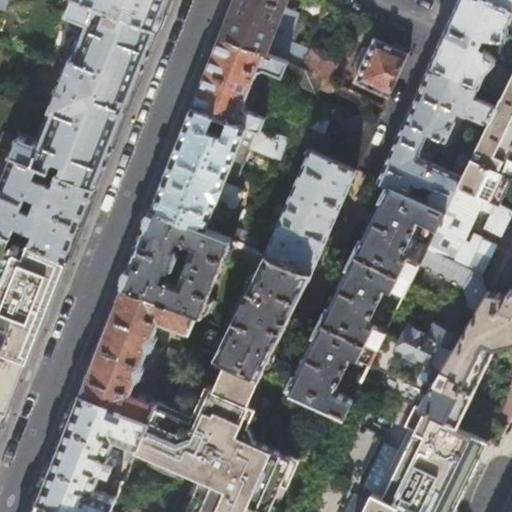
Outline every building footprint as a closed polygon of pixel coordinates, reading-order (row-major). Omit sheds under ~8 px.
[(91,0),(73,0),(69,12),(89,20),(82,39),(74,35),(67,53),(73,55),(53,107),(55,108),(41,142),(21,134),(14,152),(99,185),(128,110),(161,27),(91,0)] [(91,0),(161,27),(169,7),(171,0),(91,0)] [(290,0),(235,0),(222,34),(290,61),(323,77),(330,80),(338,61),(315,51),(314,54),(288,42),(300,12),(288,7),(290,0)] [(511,15),(511,8),(493,0),(461,0),(432,63),(480,85),(503,95),(511,76),(511,65),(500,60),(509,39),(508,38),(508,24),(511,15)] [(511,0),(493,0),(511,8),(511,0)] [(290,61),(222,34),(194,105),(261,131),(266,119),(267,117),(249,110),(246,103),(258,72),(266,68),(284,75),(290,61)] [(390,97),(410,53),(376,38),(356,82),(390,97)] [(290,61),(284,75),(283,78),(316,91),(323,77),(290,61)] [(480,85),(432,63),(380,179),(391,183),(447,208),(460,183),(472,157),(462,152),(453,170),(423,156),(420,151),(429,132),(448,140),(456,122),(454,121),(460,110),(489,123),(498,105),(476,95),(480,85)] [(472,157),(460,183),(487,197),(498,202),(502,204),(511,183),(511,76),(503,95),(498,105),(489,123),(472,157)] [(261,131),(194,105),(173,159),(154,206),(208,229),(219,201),(234,207),(239,205),(244,193),(243,189),(226,182),(230,173),(240,177),(251,149),(275,158),(276,157),(282,159),(290,139),(278,134),(276,137),(261,131)] [(312,149),(358,170),(377,126),(336,108),(312,106),(303,125),(287,119),(266,119),(261,131),(276,137),(278,134),(290,139),(312,149)] [(314,272),(358,170),(312,149),(267,253),(314,272)] [(99,185),(14,152),(0,186),(0,228),(13,234),(18,223),(36,231),(31,242),(70,257),(84,221),(99,185)] [(447,208),(391,183),(342,284),(291,389),(346,414),(354,398),(335,389),(353,353),(371,362),(377,352),(387,331),(368,322),(386,286),(405,295),(420,263),(401,254),(419,218),(438,227),(447,208)] [(428,247),(484,273),(499,244),(475,233),(471,241),(466,239),(474,223),(487,197),(460,183),(447,208),(438,227),(433,237),(428,247)] [(511,209),(502,204),(498,202),(485,227),(503,235),(511,216),(511,209)] [(208,229),(154,206),(147,224),(124,283),(199,313),(198,314),(204,316),(205,314),(210,312),(212,313),(216,301),(213,295),(214,293),(212,292),(234,239),(232,238),(208,229)] [(0,346),(30,359),(48,314),(70,257),(31,242),(13,234),(0,228),(0,346)] [(232,238),(234,239),(256,248),(259,241),(257,236),(236,228),(232,238)] [(427,249),(428,247),(433,237),(423,232),(417,244),(427,249)] [(486,281),(484,273),(428,247),(427,249),(420,263),(465,285),(467,303),(478,308),(489,290),(486,281)] [(263,376),(314,272),(267,253),(216,355),(228,360),(262,376),(263,376)] [(81,391),(152,418),(160,400),(134,390),(139,377),(141,378),(145,375),(148,367),(153,368),(161,349),(156,347),(158,339),(158,334),(156,333),(161,321),(190,333),(198,314),(199,313),(124,283),(81,391)] [(511,340),(511,288),(509,293),(500,292),(489,290),(478,308),(462,335),(422,406),(459,424),(497,343),(511,340)] [(384,312),(394,316),(399,305),(390,301),(384,312)] [(385,369),(377,384),(416,403),(422,406),(462,335),(435,322),(430,334),(407,323),(401,337),(387,331),(377,352),(371,362),(385,369)] [(0,406),(9,410),(30,359),(0,346),(0,406)] [(160,400),(152,418),(139,448),(204,475),(188,511),(270,511),(295,456),(295,455),(256,437),(257,435),(253,425),(244,421),(252,403),(250,402),(262,376),(228,360),(215,386),(208,384),(195,414),(161,399),(160,400)] [(361,384),(364,378),(366,372),(357,368),(351,379),(361,384)] [(139,448),(152,418),(81,391),(39,498),(69,511),(110,511),(112,508),(118,497),(103,490),(111,472),(112,472),(118,460),(111,457),(114,449),(128,455),(132,445),(139,448)] [(455,511),(468,486),(491,440),(459,424),(422,406),(416,403),(405,423),(416,429),(383,495),(373,490),(361,511),(455,511)] [(0,434),(9,410),(0,406),(0,434)] [(69,511),(39,498),(33,511),(69,511)]
